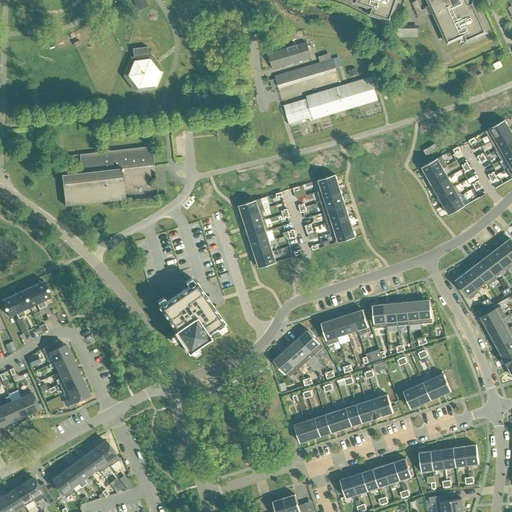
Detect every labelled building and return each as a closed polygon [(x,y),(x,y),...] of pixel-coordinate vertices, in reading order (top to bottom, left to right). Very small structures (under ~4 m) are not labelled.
[(148,7),(144,0),(133,0),(138,11),(148,7)] [(369,13),(369,14),(390,21),(397,0),(355,0),(354,2),(364,6),(363,11),(369,13)] [(466,41),(466,42),(487,32),(471,0),(428,0),(448,43),(457,39),(460,44),(466,41)] [(411,25),(396,26),(396,37),(411,37),(411,25)] [(287,48),(268,54),(273,69),(311,58),(307,42),(297,45),(287,48)] [(123,76),(135,92),(155,89),(163,71),(150,55),(148,55),(147,47),(132,49),(133,57),(131,57),(123,76)] [(333,59),(304,67),(307,78),(337,70),(333,59)] [(500,61),(493,64),(496,70),(503,67),(500,61)] [(275,76),(278,87),(298,81),(295,70),(275,76)] [(307,98),(283,105),(289,124),(313,117),(313,119),(331,113),(330,110),(347,105),(348,108),(360,105),(359,102),(376,97),(371,78),(307,97),(307,98)] [(505,120),(485,131),(491,141),(510,130),(505,120)] [(511,132),(510,130),(491,141),(496,150),(511,141),(511,132)] [(511,141),(496,150),(501,160),(511,153),(511,141)] [(427,155),(437,149),(434,145),(424,151),(427,155)] [(79,155),(81,173),(61,175),(65,206),(125,199),(123,176),(122,169),(130,168),(130,170),(131,170),(130,168),(138,167),(138,169),(139,169),(139,167),(147,166),(147,168),(148,168),(147,166),(153,165),(153,167),(154,167),(151,146),(109,151),(79,155)] [(511,153),(501,160),(506,158),(510,166),(506,169),(507,169),(511,165),(511,153)] [(442,156),(422,167),(428,177),(447,166),(442,156)] [(447,166),(428,177),(433,186),(448,177),(443,168),(447,166)] [(336,174),(316,181),(319,191),(317,192),(339,185),(336,174)] [(448,177),(433,186),(438,196),(456,186),(456,185),(454,186),(448,177)] [(339,185),(317,192),(321,202),(342,195),(339,185)] [(456,186),(438,196),(444,205),(461,195),(456,186)] [(342,195),(321,202),(324,213),(346,206),(342,195)] [(461,195),(444,205),(449,215),(465,206),(459,197),(462,195),(461,195)] [(261,198),(239,205),(243,216),(264,209),(261,198)] [(346,206),(324,213),(327,223),(349,216),(346,206)] [(264,209),(243,216),(246,226),(265,220),(262,210),(264,209)] [(349,216),(327,223),(331,233),(352,226),(349,216)] [(265,220),(246,226),(249,237),(268,230),(265,220)] [(352,226),(331,233),(331,234),(333,233),(336,243),(356,237),(352,226)] [(268,230),(249,237),(252,247),(269,241),(266,232),(269,231),(268,230)] [(511,240),(511,239),(501,246),(511,259),(511,240)] [(269,241),(252,247),(256,257),(273,252),(269,241)] [(511,266),(511,259),(501,246),(492,253),(506,271),(511,266)] [(273,252),(256,257),(259,268),(276,262),(273,252)] [(506,271),(492,253),(483,260),(497,278),(496,276),(504,269),(506,271)] [(497,278),(483,260),(474,267),(488,285),(497,278)] [(488,285),(474,267),(465,274),(479,292),(478,290),(486,283),(488,285)] [(479,292),(465,274),(456,281),(469,299),(479,292)] [(43,281),(32,286),(42,307),(46,306),(44,300),(51,297),(43,281)] [(195,284),(161,307),(176,329),(173,331),(187,352),(210,337),(207,332),(221,322),(195,284)] [(42,307),(32,286),(22,291),(29,307),(36,304),(39,309),(42,307)] [(29,307),(22,291),(12,295),(22,317),(25,315),(23,310),(29,307)] [(12,295),(1,300),(3,306),(5,310),(8,316),(15,313),(18,319),(22,317),(12,295)] [(432,322),(430,300),(418,301),(420,323),(432,322)] [(420,323),(418,301),(407,302),(409,325),(420,323)] [(409,325),(407,302),(396,303),(398,326),(409,325)] [(398,326),(396,303),(384,304),(386,327),(398,326)] [(386,327),(384,304),(372,305),(375,328),(386,327)] [(506,316),(500,306),(481,317),(486,327),(506,316)] [(370,331),(363,309),(352,313),(359,335),(370,331)] [(359,335),(352,313),(342,316),(348,333),(357,330),(359,335)] [(348,333),(342,316),(332,320),(339,341),(338,337),(348,333)] [(492,337),(511,326),(509,327),(504,318),(506,317),(506,316),(486,327),(492,337)] [(339,341),(332,320),(321,323),(328,345),(339,341)] [(48,330),(45,324),(39,327),(42,333),(48,330)] [(497,347),(511,339),(511,326),(492,337),(497,347)] [(323,347),(308,330),(299,338),(314,355),(323,347)] [(314,355),(299,338),(291,345),(306,362),(314,355)] [(503,357),(511,352),(511,339),(497,347),(503,357)] [(16,350),(12,341),(5,345),(9,353),(16,350)] [(42,349),(45,354),(49,352),(54,362),(70,355),(65,345),(56,349),(54,343),(42,349)] [(306,362),(291,345),(282,353),(297,370),(306,362)] [(508,367),(511,365),(511,352),(503,357),(508,367)] [(297,370),(282,353),(273,361),(289,378),(297,370)] [(38,363),(35,355),(28,359),(31,366),(38,363)] [(56,366),(59,372),(75,365),(70,355),(54,362),(49,365),(50,369),(56,366)] [(59,384),(79,374),(75,365),(59,372),(61,378),(56,380),(58,384),(59,384)] [(433,378),(441,396),(452,391),(444,373),(433,378)] [(59,384),(64,394),(84,384),(79,374),(59,384)] [(424,382),(431,400),(441,396),(433,378),(424,382)] [(414,387),(421,404),(431,400),(424,382),(414,387)] [(48,389),(45,384),(39,387),(42,392),(48,389)] [(84,384),(64,394),(68,392),(71,398),(65,400),(67,404),(68,404),(75,401),(89,394),(84,384)] [(403,391),(411,409),(421,404),(414,387),(403,391)] [(30,391),(20,395),(28,414),(38,409),(30,391)] [(383,416),(394,412),(388,394),(377,398),(383,416)] [(21,397),(11,402),(18,418),(28,414),(20,395),(21,397)] [(7,403),(1,406),(8,422),(18,418),(9,396),(5,398),(7,403)] [(367,401),(373,419),(383,416),(377,398),(367,401)] [(367,401),(356,404),(362,423),(373,419),(367,401)] [(346,408),(352,426),(362,423),(356,404),(346,408)] [(0,426),(8,423),(1,406),(0,406),(0,426)] [(336,411),(342,429),(352,426),(346,408),(336,411)] [(331,433),(342,429),(336,411),(326,414),(331,433)] [(321,436),(331,433),(326,414),(315,418),(321,436)] [(311,439),(321,436),(315,418),(305,421),(311,439)] [(300,443),(311,439),(305,421),(294,425),(300,443)] [(105,440),(96,447),(110,466),(119,460),(105,440)] [(465,446),(467,465),(479,463),(476,445),(465,446)] [(453,448),(456,467),(467,465),(465,446),(453,448)] [(96,447),(87,454),(100,472),(109,466),(109,467),(110,466),(96,447)] [(442,449),(445,468),(456,467),(453,448),(442,449)] [(431,451),(433,470),(445,468),(442,449),(431,451)] [(419,453),(422,472),(433,470),(431,451),(419,453)] [(87,454),(78,460),(89,474),(97,468),(100,472),(87,454)] [(395,462),(401,480),(412,476),(406,458),(395,462)] [(78,460),(70,466),(84,486),(87,483),(83,478),(89,474),(78,460)] [(384,465),(390,484),(401,480),(395,462),(384,465)] [(373,469),(379,487),(390,484),(384,465),(373,469)] [(70,466),(61,473),(74,491),(75,491),(72,487),(77,483),(81,488),(84,486),(70,466)] [(362,473),(368,491),(379,487),(373,469),(362,473)] [(61,473),(52,480),(65,498),(74,491),(61,473)] [(351,476),(357,494),(368,491),(362,473),(351,476)] [(357,494),(351,476),(340,480),(346,498),(357,494)] [(33,477),(23,483),(35,503),(50,493),(43,483),(38,486),(33,477)] [(23,483),(14,489),(25,506),(24,504),(32,499),(35,503),(23,483)] [(5,495),(15,511),(25,506),(14,489),(5,495)] [(307,511),(305,503),(299,505),(295,494),(284,498),(288,511),(307,511)] [(15,511),(5,495),(0,497),(0,507),(3,511),(15,511)] [(451,511),(463,510),(462,498),(446,501),(445,495),(429,497),(430,503),(436,502),(437,511),(451,511)] [(288,511),(284,498),(273,502),(276,511),(288,511)]
